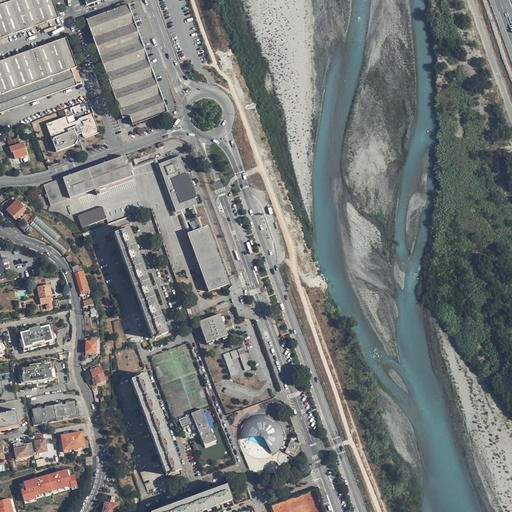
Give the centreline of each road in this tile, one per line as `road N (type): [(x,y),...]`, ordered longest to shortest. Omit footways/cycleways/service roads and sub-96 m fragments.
road 1 (secondary): [(363,511),(231,153)]
road 2 (residential): [(323,473),(205,152)]
road 3 (secondary): [(0,229),(47,250),(71,282),(80,322),(77,366),(102,453),(85,511)]
road 4 (tertiary): [(167,133),(40,177),(0,181)]
road 5 (unknown): [(176,342),(132,217),(148,206)]
road 6 (unknown): [(191,474),(153,489),(123,391)]
road 7 (residential): [(144,354),(195,483)]
road 8 (residential): [(243,464),(193,336)]
road 9 (residential): [(144,354),(102,238)]
